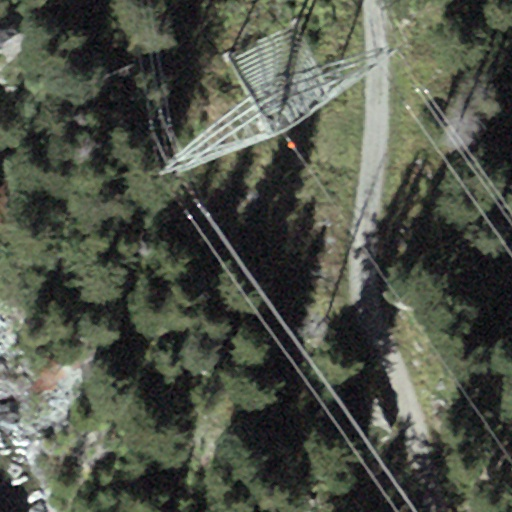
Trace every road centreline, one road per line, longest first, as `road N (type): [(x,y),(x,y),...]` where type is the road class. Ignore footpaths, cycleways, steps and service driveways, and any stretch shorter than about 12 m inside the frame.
road 1 (track): [(367,0),(360,253),(370,321),(411,430),(430,511)]
road 2 (track): [(370,321),(490,265),(511,230)]
